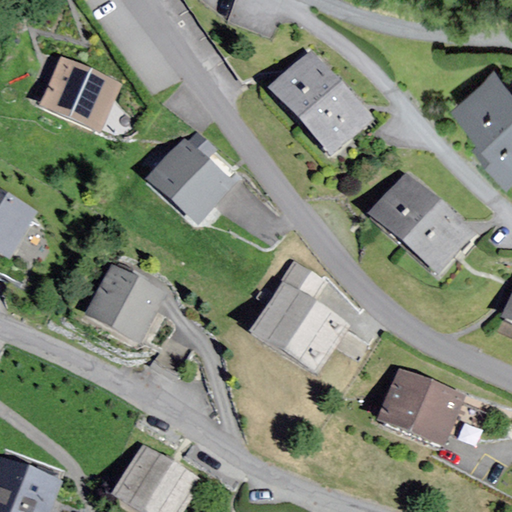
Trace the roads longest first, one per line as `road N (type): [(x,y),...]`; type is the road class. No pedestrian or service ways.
road 1 (residential): [(511,380),(437,344),(355,283),(136,0)]
road 2 (unclassified): [(359,511),(231,456),(108,375),(0,324)]
road 3 (residential): [(511,212),(361,63),(274,0)]
road 4 (residential): [(318,0),(372,23),(511,35)]
road 5 (track): [(44,67),(33,34),(84,42),(70,0)]
